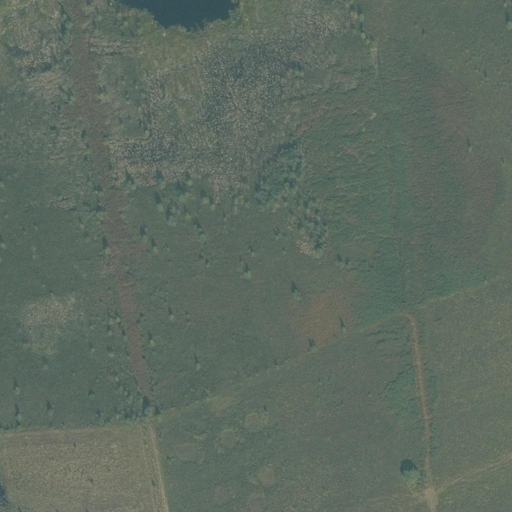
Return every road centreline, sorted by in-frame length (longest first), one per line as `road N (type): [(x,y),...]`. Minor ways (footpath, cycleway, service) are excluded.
road 1 (track): [(432,511),(374,0)]
road 2 (track): [(165,511),(71,27)]
